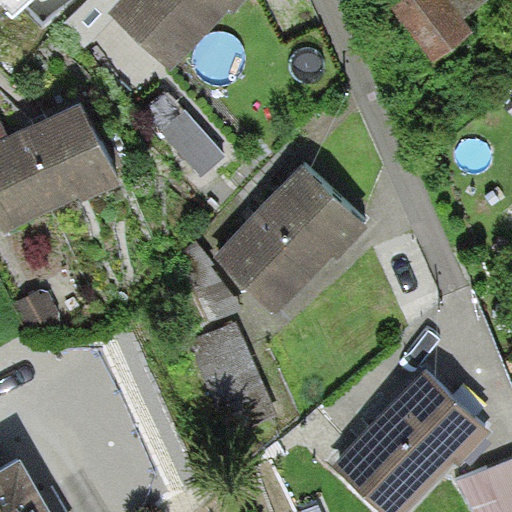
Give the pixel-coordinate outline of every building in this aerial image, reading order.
[(7,0),(20,12),(31,0),(7,0)] [(105,0),(102,4),(162,62),(222,0),(105,0)] [(475,25),(454,0),(396,0),(439,53),(475,25)] [(82,86),(0,126),(0,220),(120,161),(82,86)] [(225,153),(188,111),(162,133),(200,175),(225,153)] [(302,155),(210,258),(272,313),(364,210),(302,155)] [(256,402),(227,325),(182,342),(212,419),(256,402)] [(420,359),(325,458),(381,511),(387,511),(479,416),(420,359)] [(53,511),(27,456),(12,424),(0,429),(0,511),(53,511)] [(511,511),(511,453),(459,474),(474,511),(511,511)]
